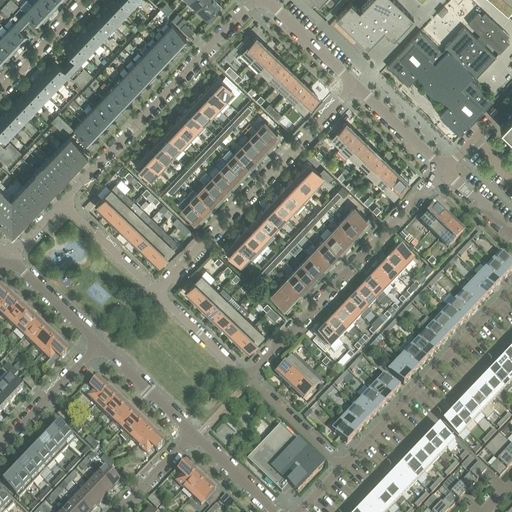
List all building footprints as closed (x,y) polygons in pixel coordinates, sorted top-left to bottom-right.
[(28,36),(22,29),(21,28),(30,18),(23,11),(24,10),(19,6),(12,0),(8,0),(0,9),(14,22),(7,30),(21,43),(28,36)] [(46,17),(31,3),(27,0),(26,1),(25,0),(24,0),(19,6),(24,10),(23,11),(30,18),(38,25),(46,17)] [(53,10),(42,0),(34,0),(31,3),(46,17),(53,10)] [(60,3),(57,0),(42,0),(53,10),(60,3)] [(128,12),(116,0),(111,0),(107,5),(121,19),(127,14),(130,17),(132,15),(128,12)] [(135,4),(130,0),(116,0),(128,12),(134,6),(137,10),(139,8),(135,4)] [(197,10),(206,0),(190,0),(189,2),(197,10)] [(213,11),(220,3),(217,0),(206,0),(197,10),(210,22),(217,14),(213,11)] [(383,30),(393,39),(413,17),(395,0),(368,0),(359,10),(350,1),(335,17),(367,47),(383,30)] [(511,0),(488,0),(508,17),(511,12),(511,0)] [(163,12),(169,6),(166,3),(160,9),(163,12)] [(125,23),(121,19),(107,5),(100,13),(114,26),(120,21),(123,24),(125,23)] [(167,15),(173,9),(169,6),(163,12),(167,15)] [(441,17),(448,10),(443,6),(437,13),(441,17)] [(476,78),(496,56),(484,45),(487,41),(499,53),(510,42),(506,39),(509,35),(485,12),(481,15),(478,12),(467,23),(480,34),(476,38),(464,26),(444,47),(445,48),(442,51),(420,30),(387,66),(408,86),(418,76),(421,79),(424,82),(423,83),(425,88),(430,94),(432,96),(436,98),(441,100),(442,99),(448,105),(439,115),(460,136),(494,100),(472,80),(475,77),(476,78)] [(114,26),(100,13),(93,20),(107,34),(112,28),(116,32),(118,30),(114,26)] [(175,23),(181,17),(178,14),(172,20),(175,23)] [(183,18),(177,25),(180,28),(185,23),(187,21),(183,18)] [(111,37),(107,34),(93,20),(86,27),(100,41),(105,36),(109,39),(111,37)] [(186,38),(172,24),(171,25),(168,21),(166,23),(169,26),(164,32),(179,46),(186,38)] [(194,32),(185,23),(180,28),(189,37),(194,32)] [(21,43),(7,30),(3,26),(0,29),(0,37),(14,51),(21,43)] [(100,41),(86,27),(79,35),(93,49),(98,43),(102,47),(104,45),(100,41)] [(179,46),(164,32),(161,28),(159,30),(163,34),(157,39),(172,53),(179,46)] [(97,52),(93,49),(79,35),(72,42),(86,56),(91,50),(95,54),(97,52)] [(172,53),(157,39),(154,36),(152,38),(156,41),(150,47),(165,60),(172,53)] [(251,61),(265,46),(257,36),(242,52),(251,61)] [(14,51),(0,37),(0,51),(7,58),(14,51)] [(90,59),(86,56),(72,42),(64,50),(72,58),(79,64),(79,63),(84,58),(88,61),(90,59)] [(165,60),(150,47),(147,43),(145,45),(149,49),(143,54),(158,68),(165,60)] [(260,69),(273,55),(274,54),(266,45),(265,46),(251,61),(260,69)] [(158,68),(143,54),(140,51),(138,53),(142,56),(136,62),(151,75),(158,68)] [(268,78),(282,63),(283,62),(275,53),(274,54),(273,55),(260,69),(268,78)] [(93,76),(85,68),(79,63),(79,64),(72,58),(62,68),(54,60),(47,68),(62,82),(65,85),(67,83),(63,80),(68,75),(82,87),(93,76)] [(151,75),(136,62),(133,58),(131,60),(135,63),(129,69),(144,83),(151,75)] [(277,86),(291,71),(284,61),(283,62),(282,63),(268,78),(277,86)] [(144,83),(129,69),(126,66),(124,67),(128,71),(122,76),(137,90),(144,83)] [(229,74),(233,70),(229,66),(225,70),(229,74)] [(62,82),(47,68),(40,76),(54,89),(58,93),(60,91),(56,87),(62,82)] [(286,94),(300,79),(292,69),(291,71),(277,86),(286,94)] [(137,90),(122,76),(119,73),(117,75),(121,78),(115,84),(130,97),(137,90)] [(238,83),(242,78),(238,74),(234,79),(238,83)] [(54,89),(40,76),(33,83),(47,97),(51,100),(53,98),(49,95),(54,89)] [(233,92),(220,80),(221,79),(218,76),(214,80),(215,81),(210,86),(225,100),(233,92)] [(294,102),(309,87),(301,78),(300,79),(286,94),(294,102)] [(130,97),(115,84),(112,80),(110,82),(114,86),(108,91),(123,105),(130,97)] [(47,97),(33,83),(26,90),(40,104),(44,107),(46,106),(42,102),(47,97)] [(225,100),(210,86),(203,94),(218,108),(225,100)] [(304,111),(317,97),(318,96),(310,86),(309,87),(294,102),(304,111)] [(251,96),(256,91),(252,87),(247,92),(251,96)] [(123,105),(108,91),(105,88),(103,90),(107,93),(101,99),(116,112),(123,105)] [(40,104),(26,90),(19,98),(33,111),(37,115),(39,113),(35,109),(40,104)] [(218,108),(203,94),(195,101),(211,116),(218,108)] [(116,112),(101,99),(98,95),(96,97),(100,101),(94,106),(109,120),(116,112)] [(260,104),(264,99),(260,96),(256,100),(260,104)] [(33,111),(19,98),(12,105),(26,119),(30,122),(32,120),(28,117),(33,111)] [(211,116),(195,101),(188,109),(203,124),(211,116)] [(109,120),(94,106),(91,103),(89,105),(93,108),(88,114),(102,127),(109,120)] [(269,112),(273,108),(269,104),(265,109),(269,112)] [(26,119),(12,105),(5,112),(19,126),(23,130),(25,128),(21,124),(26,119)] [(245,117),(252,110),(248,106),(241,113),(245,117)] [(203,124),(188,109),(180,117),(196,132),(203,124)] [(102,127),(88,114),(84,110),(82,112),(86,116),(81,121),(94,134),(102,127)] [(19,126),(5,112),(0,117),(0,121),(12,133),(16,137),(18,135),(14,132),(19,126)] [(277,121),(282,116),(278,112),(273,117),(277,121)] [(511,113),(499,127),(511,138),(511,113)] [(0,219),(11,230),(57,183),(87,151),(83,147),(88,142),(74,128),(58,114),(51,121),(53,123),(57,127),(68,138),(10,198),(0,187),(0,219)] [(243,119),(239,116),(233,122),(237,126),(243,119)] [(196,132),(180,117),(173,125),(188,139),(196,132)] [(94,134),(81,121),(77,118),(75,120),(79,123),(74,128),(88,142),(94,134)] [(0,136),(1,138),(4,141),(5,141),(7,139),(12,133),(0,121),(0,136)] [(286,129),(291,124),(287,121),(282,125),(286,129)] [(237,126),(233,122),(227,128),(231,132),(237,126)] [(277,134),(264,122),(257,130),(272,144),(276,140),(277,141),(281,136),(278,133),(277,134)] [(341,147),(355,132),(355,131),(347,122),(346,123),(332,138),(341,147)] [(188,139),(173,125),(165,133),(181,147),(188,139)] [(272,144),(257,130),(249,138),(264,152),(272,144)] [(349,155),(364,140),(364,139),(356,130),(355,131),(355,132),(341,147),(349,155)] [(222,141),(228,135),(224,131),(218,138),(222,141)] [(181,147),(165,133),(158,140),(173,155),(181,147)] [(222,141),(218,138),(212,144),(216,148),(222,141)] [(264,152),(249,138),(242,146),(257,160),(264,152)] [(372,148),(365,138),(364,139),(364,140),(349,155),(358,163),(372,148)] [(4,141),(1,145),(4,148),(10,142),(7,139),(5,141),(4,141)] [(173,155),(158,140),(151,148),(166,163),(173,155)] [(0,147),(2,149),(5,152),(7,154),(9,156),(12,158),(14,161),(16,159),(14,156),(11,154),(9,152),(6,150),(4,148),(1,145),(0,143),(0,147)] [(257,160),(242,146),(234,153),(249,168),(257,160)] [(207,157),(213,151),(209,147),(203,153),(207,157)] [(367,171),(381,156),(373,147),(372,148),(358,163),(367,171)] [(166,163),(151,148),(143,156),(158,171),(166,163)] [(249,168),(234,153),(229,149),(222,157),(227,161),(242,176),(249,168)] [(319,160),(323,155),(319,151),(314,156),(319,160)] [(207,157),(203,153),(197,160),(201,164),(207,157)] [(390,164),(382,155),(381,156),(367,171),(375,180),(390,164)] [(158,171),(143,156),(139,161),(138,160),(133,164),(137,167),(138,167),(151,179),(158,171)] [(328,168),(332,164),(328,160),(324,165),(328,168)] [(242,176),(227,161),(219,169),(234,183),(242,176)] [(323,177),(319,174),(310,165),(311,164),(308,161),(303,166),(304,166),(300,171),(315,186),(323,177)] [(192,173),(198,166),(194,163),(188,169),(192,173)] [(384,188),(399,173),(391,163),(390,164),(375,180),(384,188)] [(192,173),(188,169),(182,175),(186,179),(192,173)] [(234,183),(219,169),(212,177),(227,191),(234,183)] [(315,186),(300,171),(292,179),(308,194),(315,186)] [(393,197),(407,182),(408,181),(400,171),(399,173),(384,188),(393,197)] [(128,180),(133,175),(129,172),(124,176),(128,180)] [(341,181),(345,176),(341,173),(337,177),(341,181)] [(227,191),(212,177),(204,185),(220,199),(227,191)] [(177,188),(183,182),(179,178),(173,185),(177,188)] [(308,194),(292,179),(285,187),(300,201),(308,194)] [(137,189),(142,184),(138,180),(133,185),(137,189)] [(350,189),(354,185),(350,181),(346,186),(350,189)] [(105,214),(125,193),(116,184),(97,205),(102,209),(100,211),(105,214)] [(177,188),(173,185),(167,191),(171,195),(177,188)] [(220,199),(204,185),(197,192),(212,207),(220,199)] [(300,201),(285,187),(277,195),(293,209),(297,213),(304,205),(300,201)] [(344,198),(349,192),(343,187),(337,192),(331,198),(336,202),(342,196),(344,198)] [(146,197),(150,192),(146,188),(142,193),(146,197)] [(212,207),(197,192),(193,189),(186,197),(205,215),(212,207)] [(358,198),(363,193),(359,189),(354,194),(358,198)] [(115,221),(129,207),(134,201),(125,193),(105,214),(109,219),(111,217),(115,221)] [(293,209),(277,195),(270,203),(285,217),(293,209)] [(205,215),(186,197),(178,205),(194,221),(194,222),(197,225),(201,220),(200,219),(205,215)] [(367,206),(372,201),(368,197),(363,202),(367,206)] [(333,205),(329,201),(322,208),(326,211),(333,205)] [(285,217),(270,203),(263,210),(278,225),(285,217)] [(163,213),(168,209),(164,205),(159,210),(163,213)] [(376,215),(381,210),(377,206),(372,211),(376,215)] [(124,230),(137,215),(129,207),(115,221),(124,230)] [(367,219),(354,207),(346,215),(362,230),(366,225),(367,226),(371,222),(368,219),(367,219)] [(445,217),(437,207),(421,223),(430,232),(445,217)] [(326,211),(322,208),(316,214),(320,218),(326,211)] [(278,225),(263,210),(255,218),(270,233),(278,225)] [(132,238),(146,223),(137,215),(124,230),(132,238)] [(362,230),(346,215),(339,223),(354,238),(362,230)] [(439,240),(454,225),(453,225),(446,216),(445,217),(430,232),(439,240)] [(318,221),(314,217),(308,223),(312,227),(318,221)] [(141,246),(160,226),(151,218),(146,223),(132,238),(141,246)] [(177,226),(181,222),(177,218),(173,222),(177,226)] [(270,233),(255,218),(248,226),(267,244),(275,237),(270,233)] [(312,227),(308,223),(301,230),(305,233),(312,227)] [(354,238),(339,223),(331,231),(347,246),(354,238)] [(448,249),(461,235),(463,234),(454,224),(453,225),(454,225),(439,240),(448,249)] [(148,256),(169,235),(160,226),(141,246),(144,249),(142,251),(148,256)] [(186,235),(190,230),(186,226),(182,231),(186,235)] [(267,244),(248,226),(243,230),(240,234),(260,252),(267,244)] [(347,246),(331,231),(324,239),(339,253),(347,246)] [(303,236),(299,232),(293,239),(297,243),(303,236)] [(476,242),(482,236),(479,233),(473,240),(476,242)] [(260,252),(240,234),(233,242),(248,256),(252,260),(260,252)] [(159,263),(173,248),(173,249),(178,244),(169,235),(148,256),(152,260),(154,258),(159,263)] [(408,245),(413,241),(409,237),(404,241),(408,245)] [(297,243),(293,239),(287,245),(291,249),(297,243)] [(339,253),(324,239),(317,247),(332,261),(339,253)] [(248,256),(233,242),(228,246),(228,245),(223,250),(227,253),(227,252),(240,264),(248,256)] [(466,252),(472,246),(469,243),(463,249),(466,252)] [(417,254),(422,249),(418,245),(413,250),(417,254)] [(332,261),(317,247),(309,255),(324,269),(332,261)] [(413,263),(400,251),(401,250),(398,247),(393,251),(394,252),(390,257),(405,271),(413,263)] [(288,252),(284,248),(278,254),(282,258),(288,252)] [(461,258),(466,252),(463,249),(457,255),(458,255),(461,258)] [(282,258),(278,254),(272,261),(276,265),(282,258)] [(511,272),(511,264),(508,261),(500,254),(492,262),(508,277),(511,272)] [(324,269),(309,255),(302,262),(317,277),(324,269)] [(218,266),(222,261),(218,257),(214,262),(218,266)] [(405,271),(390,257),(382,265),(397,279),(405,271)] [(431,267),(436,262),(432,259),(427,263),(431,267)] [(451,268),(457,262),(454,259),(448,265),(451,268)] [(317,277),(302,262),(294,270),(309,285),(317,277)] [(508,277),(492,262),(485,270),(500,285),(508,277)] [(273,267),(269,264),(263,270),(267,274),(273,267)] [(397,279),(382,265),(375,272),(390,287),(397,279)] [(446,274),(451,268),(448,265),(443,271),(446,274)] [(227,274),(231,269),(227,266),(223,270),(227,274)] [(267,274),(263,270),(257,277),(261,280),(267,274)] [(309,285),(294,270),(287,278),(302,292),(309,285)] [(500,285),(485,270),(477,278),(493,293),(500,285)] [(390,287),(375,272),(367,280),(383,295),(390,287)] [(236,282),(240,278),(236,274),(232,279),(236,282)] [(436,284),(442,277),(440,274),(433,281),(436,284)] [(195,300),(210,284),(201,275),(187,290),(192,294),(190,296),(195,300)] [(302,292),(287,278),(279,286),(295,300),(302,292)] [(493,293),(477,278),(470,285),(485,300),(493,293)] [(383,295),(367,280),(360,288),(375,302),(383,295)] [(431,290),(436,284),(433,281),(427,287),(428,287),(431,290)] [(244,291),(249,286),(245,282),(240,287),(244,291)] [(205,307),(219,292),(210,284),(195,300),(199,304),(200,303),(205,307)] [(485,300),(470,285),(462,293),(478,308),(485,300)] [(295,300),(279,286),(271,294),(284,306),(283,307),(287,310),(291,306),(290,305),(295,300)] [(375,302),(360,288),(353,296),(368,310),(375,302)] [(0,312),(13,298),(12,300),(0,289),(0,312)] [(253,299),(257,294),(253,290),(249,295),(253,299)] [(421,299),(428,293),(425,290),(418,296),(421,299)] [(213,315),(227,300),(219,292),(205,307),(213,315)] [(478,308),(462,293),(455,301),(470,316),(478,308)] [(368,310),(353,296),(345,304),(360,318),(368,310)] [(416,305),(421,299),(418,296),(413,302),(413,303),(416,305)] [(0,315),(7,322),(22,306),(20,308),(17,305),(17,302),(15,300),(15,299),(13,298),(0,312),(0,315)] [(222,323),(236,309),(227,300),(213,315),(222,323)] [(470,316),(455,301),(447,309),(463,324),(470,316)] [(266,312),(271,307),(267,303),(262,308),(266,312)] [(360,318),(345,304),(338,312),(353,326),(360,318)] [(16,330),(31,315),(29,316),(26,313),(25,311),(24,308),(23,308),(22,306),(7,322),(16,330)] [(407,315),(413,309),(410,306),(404,312),(407,315)] [(231,332),(245,317),(236,309),(222,323),(231,332)] [(463,324),(447,309),(440,317),(455,332),(463,324)] [(275,320),(280,316),(276,312),(271,316),(275,320)] [(353,326),(338,312),(330,319),(345,334),(353,326)] [(401,321),(407,315),(404,312),(398,318),(401,321)] [(25,339),(40,323),(39,323),(38,325),(37,324),(34,321),(34,319),(33,317),(32,316),(31,315),(16,330),(25,339)] [(238,341),(253,325),(245,317),(231,332),(234,335),(232,337),(238,341)] [(455,332),(440,317),(432,325),(448,339),(455,332)] [(345,334),(330,319),(323,327),(338,342),(345,334)] [(392,331),(398,324),(395,322),(395,321),(389,328),(392,331)] [(33,347),(48,331),(46,333),(43,330),(43,327),(42,325),(41,324),(40,323),(25,339),(33,347)] [(248,349),(262,334),(253,325),(238,341),(242,346),(244,344),(248,349)] [(448,339),(432,325),(425,332),(441,347),(448,339)] [(338,342),(323,327),(318,332),(317,331),(313,335),(316,338),(317,338),(330,350),(338,342)] [(386,337),(392,331),(389,328),(383,334),(386,337)] [(42,355),(55,341),(52,338),(51,335),(50,333),(49,332),(48,331),(33,347),(42,355)] [(441,347),(425,332),(418,340),(433,355),(441,347)] [(377,346),(383,340),(380,337),(374,343),(377,346)] [(433,355),(418,340),(410,348),(426,363),(433,355)] [(68,353),(58,344),(55,341),(42,355),(49,362),(46,367),(51,371),(68,353)] [(308,351),(312,346),(308,342),(304,347),(308,351)] [(371,352),(377,346),(374,343),(368,350),(371,352)] [(426,363),(410,348),(403,356),(418,371),(426,363)] [(317,360),(321,355),(317,351),(313,356),(317,360)] [(511,355),(510,353),(502,361),(511,370),(511,355)] [(418,371),(403,356),(395,364),(411,379),(418,371)] [(279,373),(277,375),(282,380),(280,382),(285,385),(300,369),(304,365),(295,357),(291,361),(279,373)] [(358,366),(364,360),(361,357),(354,364),(358,366)] [(325,368),(330,363),(326,359),(321,364),(325,368)] [(511,381),(511,370),(502,361),(495,369),(510,384),(511,381)] [(13,369),(8,364),(3,368),(8,373),(13,369)] [(352,373),(358,366),(354,364),(349,370),(352,373)] [(411,379),(395,364),(388,372),(403,387),(411,379)] [(300,369),(285,385),(288,390),(290,388),(291,389),(293,391),(295,392),(308,378),(312,373),(304,365),(300,369)] [(18,374),(13,369),(8,373),(13,378),(18,374)] [(510,384),(495,369),(487,377),(503,392),(510,384)] [(308,378),(295,392),(300,398),(302,400),(304,401),(318,386),(322,382),(312,373),(308,378)] [(343,382),(349,376),(346,373),(340,379),(343,382)] [(399,391),(384,376),(376,384),(392,399),(399,391)] [(23,390),(9,377),(1,384),(15,398),(23,390)] [(36,386),(27,377),(22,382),(32,391),(36,386)] [(503,392),(487,377),(480,385),(495,399),(503,392)] [(337,388),(343,382),(340,379),(334,385),(334,386),(334,385),(337,388)] [(95,406),(110,390),(108,392),(97,381),(89,389),(92,391),(86,397),(88,398),(88,399),(95,406)] [(15,398),(1,384),(0,385),(0,397),(8,405),(15,398)] [(392,399),(376,384),(369,392),(384,407),(392,399)] [(495,399),(480,385),(472,392),(488,407),(495,399)] [(328,398),(334,391),(331,389),(331,388),(325,395),(328,398)] [(104,414),(119,399),(119,398),(117,400),(115,398),(114,397),(113,394),(112,392),(111,391),(110,390),(95,406),(104,414)] [(384,407),(369,392),(361,400),(377,414),(384,407)] [(488,407),(472,392),(465,400),(480,415),(488,407)] [(322,404),(328,398),(325,395),(319,401),(322,404)] [(8,405),(0,397),(0,411),(1,412),(8,405)] [(113,422),(128,407),(127,407),(126,408),(123,405),(122,403),(121,401),(120,400),(119,399),(104,414),(113,422)] [(377,414),(361,400),(354,407),(369,422),(377,414)] [(480,415),(465,400),(457,408),(473,423),(480,415)] [(121,431),(136,415),(134,417),(134,416),(131,414),(131,411),(130,409),(129,408),(128,407),(113,422),(121,431)] [(369,422),(354,407),(346,415),(362,430),(369,422)] [(473,423),(457,408),(450,416),(466,431),(473,423)] [(71,419),(62,411),(57,415),(66,424),(71,419)] [(307,420),(313,414),(309,411),(303,417),(307,420)] [(505,424),(511,417),(508,414),(502,421),(505,424)] [(130,439),(145,423),(143,425),(140,422),(139,419),(138,417),(137,416),(136,415),(121,431),(130,439)] [(362,430),(346,415),(339,423),(354,438),(362,430)] [(466,431),(450,416),(442,424),(458,439),(466,431)] [(499,430),(505,424),(502,421),(496,427),(499,429),(499,430)] [(238,430),(229,422),(226,425),(235,433),(238,430)] [(139,447),(152,433),(149,430),(148,428),(147,425),(146,424),(145,423),(130,439),(139,447)] [(354,438),(339,423),(331,431),(347,446),(354,438)] [(73,437),(59,424),(51,432),(68,448),(66,445),(73,437)] [(82,431),(77,426),(72,430),(78,435),(82,431)] [(323,467),(315,460),(280,426),(247,461),(281,494),(282,493),(281,493),(288,485),(297,494),(323,467)] [(454,443),(444,433),(439,428),(431,436),(446,451),(454,443)] [(506,436),(510,432),(505,428),(501,432),(506,436)] [(490,439),(496,433),(493,430),(487,436),(490,439)] [(68,448),(51,432),(44,439),(61,455),(68,448)] [(156,453),(164,444),(152,433),(139,447),(146,455),(147,454),(148,456),(154,450),(156,453)] [(511,461),(511,445),(511,446),(499,434),(491,442),(511,461)] [(446,451),(431,436),(423,444),(439,459),(446,451)] [(484,445),(490,439),(487,436),(481,442),(484,445)] [(94,442),(89,438),(85,442),(90,447),(94,442)] [(61,455),(44,439),(37,447),(54,463),(61,455)] [(99,447),(94,442),(90,447),(95,452),(99,447)] [(511,465),(511,461),(491,442),(484,450),(497,462),(490,469),(499,478),(511,465)] [(439,459),(423,444),(416,452),(431,467),(439,459)] [(475,455),(481,449),(478,446),(472,452),(475,455)] [(54,463),(37,447),(30,454),(47,470),(54,463)] [(84,457),(90,451),(87,448),(81,454),(84,457)] [(431,467),(416,452),(408,460),(424,474),(431,467)] [(462,462),(468,456),(465,453),(459,459),(462,462)] [(47,470),(30,454),(23,461),(40,477),(47,470)] [(105,465),(109,461),(105,456),(100,461),(105,465)] [(87,466),(92,461),(88,458),(83,463),(87,466)] [(467,493),(486,473),(470,458),(461,467),(469,475),(459,485),(467,493)] [(74,468),(80,462),(76,459),(71,464),(74,468)] [(424,474),(408,460),(401,467),(416,482),(424,474)] [(40,477),(23,461),(16,469),(33,485),(40,477)] [(115,466),(109,461),(105,465),(110,470),(115,466)] [(87,466),(83,463),(78,468),(82,471),(87,466)] [(452,472),(459,465),(458,465),(455,463),(449,469),(452,472)] [(69,473),(74,468),(71,464),(65,470),(69,473)] [(183,490),(198,474),(196,476),(185,465),(177,473),(180,475),(174,481),(176,482),(183,490)] [(120,483),(104,467),(97,475),(113,491),(120,483)] [(416,482),(401,467),(393,475),(409,490),(416,482)] [(33,485),(16,469),(9,476),(26,492),(33,485)] [(447,478),(452,472),(449,469),(444,475),(447,478)] [(134,479),(125,471),(120,475),(129,484),(134,479)] [(60,482),(66,477),(62,473),(57,479),(60,482)] [(72,482),(77,477),(73,473),(68,478),(72,482)] [(192,498),(207,482),(205,484),(202,481),(201,478),(200,476),(199,475),(198,474),(183,490),(192,498)] [(113,491),(97,475),(89,483),(105,498),(113,491)] [(409,490),(393,475),(386,483),(402,498),(409,490)] [(26,492),(9,476),(2,484),(19,500),(26,492)] [(447,511),(448,511),(466,493),(467,493),(459,485),(451,477),(442,487),(450,494),(440,504),(440,505),(447,511)] [(67,487),(72,482),(68,478),(64,483),(67,487)] [(438,487),(444,481),(441,478),(435,484),(438,487)] [(55,488),(60,482),(57,479),(51,485),(55,488)] [(219,497),(214,493),(211,489),(210,486),(208,483),(207,482),(192,498),(201,507),(205,503),(209,508),(219,497)] [(105,498),(89,483),(82,491),(98,506),(105,498)] [(402,498),(386,483),(378,491),(394,506),(402,498)] [(432,494),(438,487),(435,484),(429,491),(432,493),(432,494)] [(46,497),(52,491),(48,488),(43,494),(46,497)] [(57,497),(62,493),(58,489),(53,494),(57,497)] [(92,511),(98,506),(82,491),(74,499),(88,511),(92,511)] [(388,511),(394,506),(378,491),(371,499),(384,511),(388,511)] [(7,511),(14,505),(0,492),(0,506),(5,511),(7,511)] [(41,503),(46,497),(43,494),(37,500),(41,503)] [(53,502),(57,497),(53,494),(49,499),(53,502)] [(423,503),(429,497),(429,496),(429,497),(426,494),(420,500),(423,503)] [(224,505),(229,499),(226,495),(220,501),(224,505)] [(161,505),(151,496),(147,501),(156,510),(161,505)] [(447,511),(440,505),(440,504),(433,497),(423,507),(428,511),(447,511)] [(88,511),(74,499),(67,507),(72,511),(88,511)] [(384,511),(371,499),(364,507),(369,511),(384,511)] [(417,509),(423,503),(420,500),(414,506),(417,509)] [(32,511),(38,506),(34,503),(29,509),(32,511)]
